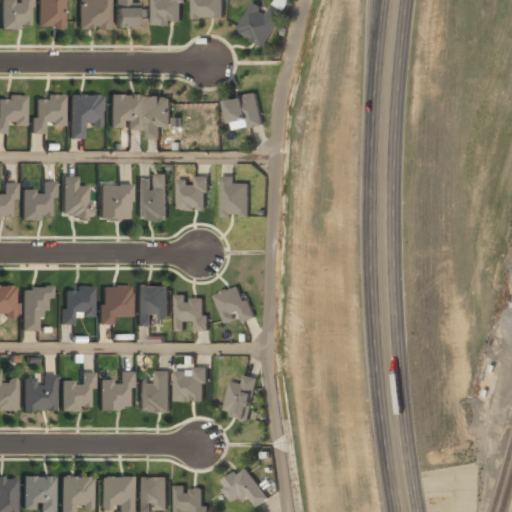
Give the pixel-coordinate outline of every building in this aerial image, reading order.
[(18,0),(18,1),(0,1),(0,29),(29,29),(29,0),(18,0)] [(62,0),(37,0),(37,29),(62,29),(62,0)] [(108,0),(77,0),(78,30),(108,30),(108,0)] [(127,0),(114,0),(114,29),(141,29),(141,7),(127,7),(127,0)] [(153,0),(153,23),(184,23),(184,0),(153,0)] [(193,0),(193,19),(225,19),(225,0),(193,0)] [(265,47),(291,0),(277,0),(270,13),(253,4),(237,31),(265,47)] [(250,129),(264,125),(256,94),(226,101),(231,124),(247,120),(250,129)] [(25,95),(7,95),(7,100),(0,99),(0,133),(5,134),(6,124),(25,124),(25,95)] [(35,100),(35,117),(31,117),(30,134),(44,134),(44,124),(64,125),(64,95),(46,95),(46,100),(35,100)] [(69,95),(69,139),(83,139),(83,126),(101,126),(101,95),(69,95)] [(110,129),(141,130),(142,95),(110,95),(110,129)] [(146,97),(147,138),(161,138),(160,127),(172,126),(171,96),(146,97)] [(207,177),(195,177),(195,182),(179,182),(179,210),(207,210),(207,177)] [(221,177),(221,216),(250,216),(250,184),(235,184),(235,177),(221,177)] [(61,178),(61,218),(88,218),(88,188),(75,188),(75,178),(61,178)] [(138,179),(138,221),(165,221),(165,179),(138,179)] [(16,183),(3,183),(3,194),(0,194),(0,219),(0,220),(0,217),(11,217),(11,200),(16,200),(16,183)] [(51,183),(41,183),(41,193),(22,193),(23,218),(51,217),(51,183)] [(99,220),(129,220),(130,186),(99,186),(99,220)] [(169,317),(169,286),(137,286),(138,326),(152,326),(151,317),(169,317)] [(240,317),(242,323),(254,318),(242,286),(214,296),(225,323),(240,317)] [(0,318),(14,318),(13,287),(0,287),(0,318)] [(99,304),(99,325),(112,325),(112,316),(131,317),(131,287),(102,287),(102,304),(99,304)] [(44,288),(22,288),(21,332),(43,332),(44,288)] [(62,289),(61,325),(73,325),(73,315),(91,316),(92,290),(62,289)] [(195,330),(205,330),(204,301),(178,301),(179,321),(195,321),(195,330)] [(176,402),(207,402),(207,367),(195,367),(195,372),(176,372),(176,402)] [(157,371),(157,380),(139,380),(139,412),(171,412),(171,371),(157,371)] [(99,410),(130,410),(130,372),(119,372),(119,382),(99,382),(99,410)] [(91,373),(79,373),(79,382),(59,382),(59,410),(91,410),(91,373)] [(243,384),(231,381),(224,415),(249,420),(258,377),(245,374),(243,384)] [(53,376),(38,376),(38,379),(22,379),(22,412),(53,412),(53,376)] [(15,381),(0,381),(0,412),(15,412),(15,381)] [(230,503),(249,496),(253,506),(265,502),(253,468),(221,480),(230,503)] [(52,511),(52,478),(22,478),(22,511),(52,511)] [(58,511),(74,511),(90,511),(90,478),(59,478),(58,511)] [(130,511),(130,478),(99,478),(100,510),(116,510),(116,511),(130,511)] [(168,511),(168,478),(136,478),(136,511),(168,511)] [(0,511),(14,511),(14,479),(0,479),(0,511)] [(175,487),(175,511),(186,511),(195,511),(206,511),(206,488),(175,487)]
